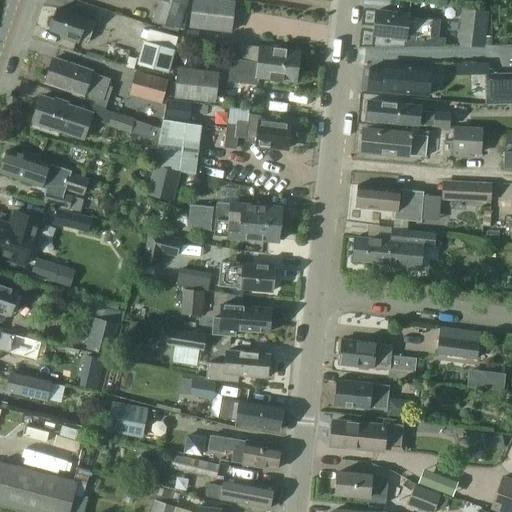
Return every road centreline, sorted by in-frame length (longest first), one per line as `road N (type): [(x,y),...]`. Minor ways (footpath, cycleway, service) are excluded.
road 1 (residential): [(318,294),(352,0)]
road 2 (residential): [(295,511),(318,294)]
road 3 (residential): [(511,318),(318,294)]
